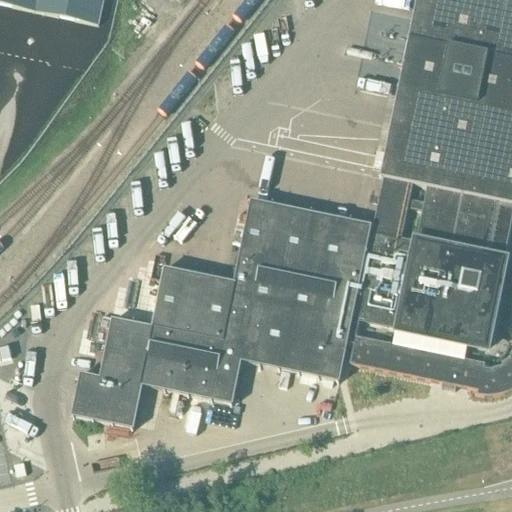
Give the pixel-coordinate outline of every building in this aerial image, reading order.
[(0,0),(0,7),(123,32),(129,0),(0,0)] [(97,378),(78,374),(69,416),(130,429),(139,386),(229,405),(238,362),(336,383),(350,320),(396,330),(415,244),(402,241),(409,210),(421,213),(423,204),(410,202),(413,186),(427,189),(511,207),(511,0),(417,0),(379,179),(383,180),(373,228),(369,228),(250,202),(232,284),(162,269),(149,328),(110,319),(97,378)] [(410,202),(423,204),(427,189),(413,186),(410,202)] [(354,348),(350,366),(478,393),(478,397),(483,398),(488,399),(494,399),(499,398),(504,397),(509,395),(511,393),(511,264),(510,264),(511,260),(502,258),(511,213),(511,212),(511,207),(427,189),(423,204),(421,213),(415,244),(396,330),(350,320),(336,383),(341,384),(348,347),(354,348)] [(409,210),(402,241),(415,244),(421,213),(409,210)]
